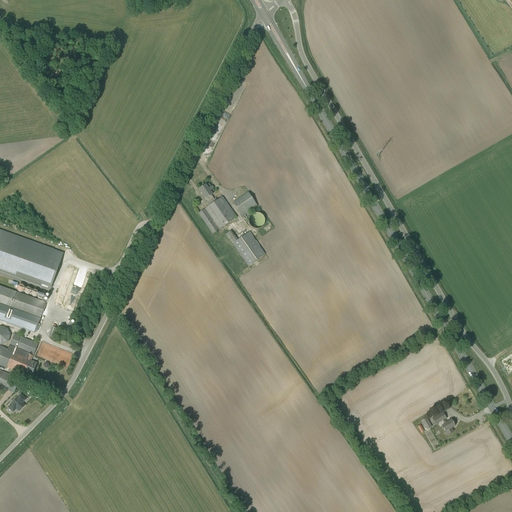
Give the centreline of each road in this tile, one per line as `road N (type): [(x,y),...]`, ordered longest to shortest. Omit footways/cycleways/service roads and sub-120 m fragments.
road 1 (unclassified): [(0,462),(65,394),(264,15)]
road 2 (primary): [(511,441),(264,15)]
road 3 (unclassified): [(511,409),(307,67),(286,0)]
